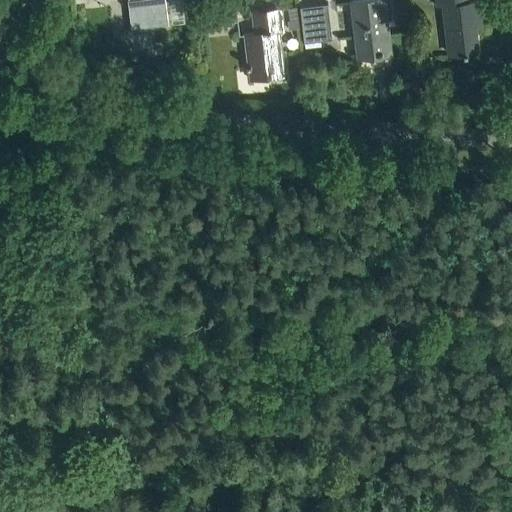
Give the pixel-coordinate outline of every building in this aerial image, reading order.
[(129,0),(128,0),(132,29),(169,24),(166,0),(129,0)] [(225,0),(214,1),(216,18),(238,16),(236,0),(225,0)] [(352,0),(359,56),(391,52),(384,0),(352,0)] [(474,19),(480,18),(478,0),(475,0),(467,1),(467,0),(437,0),(438,5),(445,5),(451,54),(478,51),(474,19)] [(301,6),(305,42),(333,39),(329,3),(301,6)] [(279,30),(284,29),(281,7),(256,10),(258,31),(244,33),(250,78),(284,74),(279,30)] [(299,28),(296,7),(288,8),(290,20),(287,21),(288,29),(299,28)]
